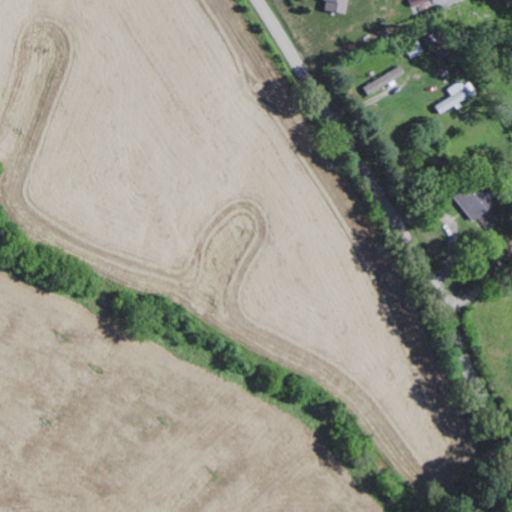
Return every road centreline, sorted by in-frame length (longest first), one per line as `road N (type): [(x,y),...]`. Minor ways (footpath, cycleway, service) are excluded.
road 1 (secondary): [(511,431),(478,383),(410,243),(257,0)]
road 2 (residential): [(422,266),(511,165)]
